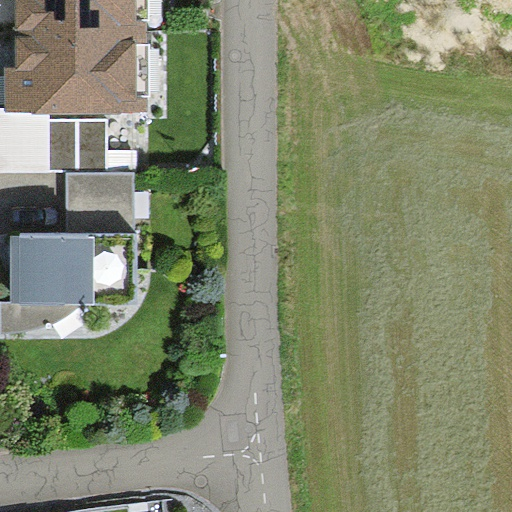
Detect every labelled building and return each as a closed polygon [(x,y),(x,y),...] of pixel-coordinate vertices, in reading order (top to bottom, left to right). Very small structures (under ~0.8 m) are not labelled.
[(18,3),(18,40),(138,38),(137,0),(7,0),(7,4),(18,3)] [(138,38),(18,40),(19,73),(7,73),(8,116),(139,114),(138,38)] [(69,176),(108,175),(108,124),(52,124),(52,176),(69,176)] [(69,237),(137,237),(136,175),(108,175),(69,176),(69,237)] [(22,312),(137,311),(137,237),(69,237),(22,238),(22,312)]
